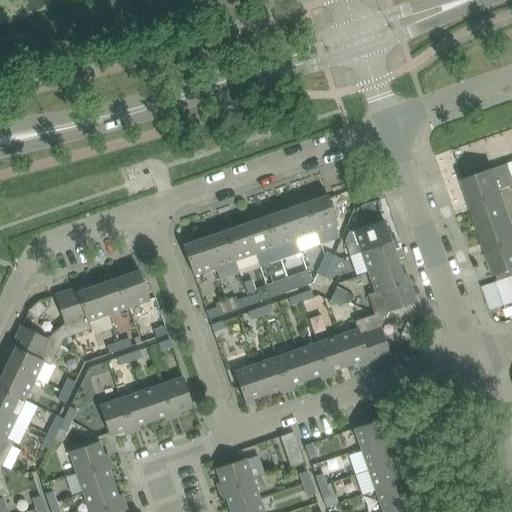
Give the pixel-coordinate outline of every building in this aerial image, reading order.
[(503,194),(511,190),(511,172),(509,165),(495,170),(464,181),(472,204),(503,194)] [(511,217),(503,194),(472,204),(480,228),(511,217)] [(339,225),(335,214),(328,195),(308,202),(318,232),(339,225)] [(318,232),(308,202),(287,209),(298,239),(318,232)] [(298,239),(287,209),(267,216),(277,246),(282,259),(302,252),(298,239)] [(282,259),(277,246),(267,216),(246,223),(257,253),(261,267),(282,259)] [(511,242),(511,220),(511,217),(480,228),(488,251),(511,242)] [(349,232),(345,241),(350,256),(362,252),(392,242),(384,220),(354,230),(349,232)] [(257,253),(246,223),(226,230),(236,261),(241,274),(261,267),(257,253)] [(236,261),(226,230),(205,238),(216,268),(236,261)] [(216,268),(205,238),(185,245),(183,241),(182,241),(194,275),(216,268)] [(398,261),(398,259),(392,242),(362,252),(368,271),(398,261)] [(511,269),(511,242),(488,251),(496,275),(511,269)] [(327,251),(322,262),(329,266),(335,254),(327,251)] [(335,254),(329,266),(337,269),(342,257),(335,254)] [(406,281),(405,280),(398,261),(368,271),(375,292),(406,281)] [(324,276),(329,266),(322,262),(317,272),(324,276)] [(331,280),(337,269),(329,266),(324,276),(331,280)] [(140,270),(119,277),(130,307),(150,300),(140,270)] [(307,271),(288,278),(292,290),(312,283),(307,271)] [(511,303),(511,276),(498,282),(482,288),(491,311),(511,303)] [(130,307),(119,277),(99,284),(110,314),(130,307)] [(288,278),(268,285),(272,297),(292,290),(288,278)] [(410,279),(405,280),(406,281),(375,292),(368,294),(374,313),(385,319),(389,311),(417,302),(410,279)] [(110,314),(99,284),(79,291),(90,322),(110,314)] [(337,286),(333,294),(344,299),(348,291),(337,286)] [(90,322),(79,291),(77,287),(55,295),(65,323),(56,331),(64,339),(92,329),(89,322),(90,322)] [(312,288),(300,292),(303,301),(315,297),(312,288)] [(259,292),(248,296),(251,305),(262,301),(259,292)] [(303,301),(300,292),(289,297),(292,305),(303,301)] [(340,307),(344,299),(333,294),(330,301),(340,307)] [(251,305),(248,296),(237,300),(240,308),(251,305)] [(48,309),(40,300),(34,305),(42,314),(48,309)] [(271,303),(259,307),(262,315),(274,311),(271,303)] [(42,314),(34,305),(28,311),(36,320),(42,314)] [(218,307),(207,311),(209,319),(221,315),(218,307)] [(262,315),(259,307),(248,311),(251,320),(262,315)] [(391,355),(382,327),(385,319),(374,313),(375,314),(355,321),(357,329),(368,359),(369,363),(391,355)] [(225,328),(223,320),(211,325),(214,332),(225,328)] [(407,321),(404,328),(415,333),(418,326),(407,321)] [(64,339),(56,331),(48,338),(21,325),(11,347),(15,349),(43,363),(44,362),(51,366),(64,339)] [(168,333),(165,326),(154,330),(156,337),(168,333)] [(411,340),(415,333),(404,328),(401,335),(411,340)] [(368,359),(357,329),(337,336),(347,366),(368,359)] [(347,366),(337,336),(317,343),(327,373),(347,366)] [(130,338),(118,342),(121,350),(133,346),(130,338)] [(173,347),(170,339),(158,343),(161,350),(173,347)] [(121,350),(118,342),(107,345),(110,354),(121,350)] [(327,373),(317,343),(297,350),(307,380),(327,373)] [(15,349),(5,367),(34,381),(43,363),(15,349)] [(140,349),(129,353),(132,361),(143,357),(140,349)] [(307,380),(297,350),(276,357),(287,387),(307,380)] [(132,361),(129,353),(117,357),(120,365),(132,361)] [(287,387),(276,357),(256,363),(267,394),(287,387)] [(267,394),(256,363),(235,371),(247,406),(248,405),(247,401),(267,394)] [(0,388),(25,400),(34,381),(5,367),(0,378),(0,388)] [(194,407),(183,376),(162,384),(173,414),(194,407)] [(68,377),(62,389),(71,393),(76,381),(68,377)] [(173,414),(162,384),(141,391),(152,421),(173,414)] [(0,411),(16,419),(25,400),(0,388),(0,411)] [(62,389),(57,399),(65,403),(71,393),(62,389)] [(152,421),(141,391),(121,398),(131,428),(152,421)] [(131,428),(121,398),(100,406),(104,417),(110,435),(131,428)] [(70,406),(64,417),(72,421),(78,410),(70,406)] [(0,434),(7,438),(16,419),(0,411),(0,434)] [(389,417),(389,416),(355,428),(362,450),(392,439),(385,419),(389,417)] [(67,431),(72,421),(64,417),(60,428),(67,431)] [(52,424),(47,434),(55,438),(60,428),(52,424)] [(304,462),(299,447),(294,432),(281,436),(291,466),(304,462)] [(7,438),(0,434),(0,468),(1,469),(14,442),(7,438)] [(49,449),(55,438),(47,434),(42,445),(49,449)] [(399,459),(392,439),(362,450),(369,470),(399,459)] [(99,441),(81,447),(69,452),(76,472),(107,462),(99,441)] [(316,454),(312,443),(305,445),(309,457),(316,454)] [(246,458),(216,468),(223,489),(254,478),(247,459),(246,458)] [(406,480),(399,459),(369,470),(376,490),(406,480)] [(114,482),(107,462),(76,472),(84,493),(114,482)] [(11,497),(1,469),(0,468),(0,500),(3,500),(3,499),(11,497)] [(300,473),(303,484),(312,482),(308,470),(300,473)] [(316,475),(320,486),(327,484),(323,473),(316,475)] [(261,499),(254,478),(223,489),(230,509),(261,499)] [(413,500),(406,480),(376,490),(383,511),(413,500)] [(96,511),(121,503),(114,482),(84,493),(90,511),(96,511)] [(315,493),(312,482),(303,484),(307,496),(315,493)] [(330,496),(327,484),(320,486),(323,498),(330,496)] [(46,493),(50,504),(58,502),(54,490),(46,493)] [(33,498),(37,509),(44,507),(40,495),(33,498)] [(265,511),(261,499),(230,509),(231,511),(265,511)] [(417,511),(413,500),(383,511),(417,511)] [(61,511),(58,502),(50,504),(52,511),(61,511)] [(124,511),(121,503),(96,511),(124,511)]
